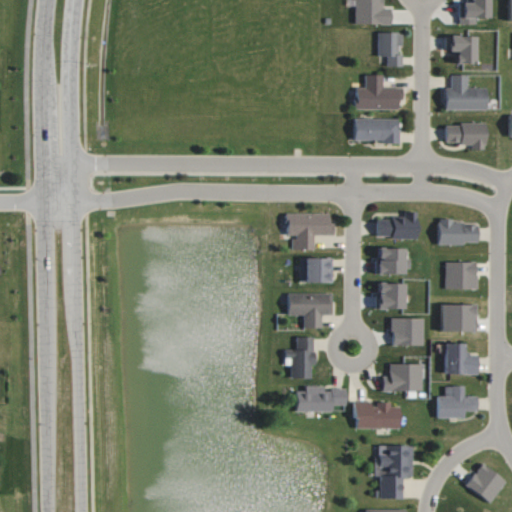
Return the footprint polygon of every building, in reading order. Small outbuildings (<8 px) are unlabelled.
[(380,0),(353,0),(353,24),(390,25),(390,8),(382,8),(382,1),(381,1),(380,0)] [(376,54),(386,54),(386,65),(400,65),(400,31),(377,31),(376,54)] [(444,49),(456,49),(455,61),(474,61),(474,34),(445,34),(444,49)] [(381,73),(363,74),(364,86),(354,86),(354,109),(397,109),(397,98),(401,98),(401,86),(381,87),(381,73)] [(444,109),(485,109),(485,87),(466,86),(466,73),(450,73),(450,88),(444,88),(444,109)] [(397,117),(353,118),(353,140),(397,139),(397,117)] [(471,142),(471,148),(484,148),(484,123),(445,122),(444,142),(471,142)] [(328,212),(286,212),(286,235),(291,235),(291,249),(312,249),(312,233),(332,233),(332,222),(328,222),(328,212)] [(416,213),(376,214),(377,237),(416,236),(416,213)] [(477,243),(477,223),(452,222),(452,218),(438,218),(437,242),(477,243)] [(403,274),(404,246),(377,246),(376,273),(403,274)] [(331,256),(298,256),(298,281),(330,281),(331,256)] [(444,261),(445,288),(475,288),(475,260),(444,261)] [(404,281),(377,281),(376,308),(403,308),(404,281)] [(320,328),(320,314),(330,314),(331,293),(287,292),(287,314),(303,314),(303,328),(320,328)] [(440,303),(441,329),(475,329),(475,302),(440,303)] [(422,317),(391,317),(391,344),(422,344),(422,317)] [(311,377),(312,336),(295,336),(295,349),(283,349),(283,357),(291,357),(290,376),(311,377)] [(444,372),(476,373),(476,352),(463,352),(463,342),(444,342),(444,372)] [(421,391),(421,363),(388,362),(388,374),(382,374),(381,390),(421,391)] [(294,391),(295,411),(330,410),(330,404),(345,404),(345,388),(323,389),(323,385),(304,385),(304,391),(294,391)] [(436,417),(463,416),(463,411),(476,410),(475,395),(463,395),(463,385),(443,385),(443,395),(436,396),(436,417)] [(354,402),(354,428),(399,427),(399,406),(390,406),(390,402),(354,402)] [(410,475),(411,444),(378,444),(377,497),(401,497),(401,475),(410,475)] [(488,502),(505,481),(482,462),(464,484),(488,502)]
